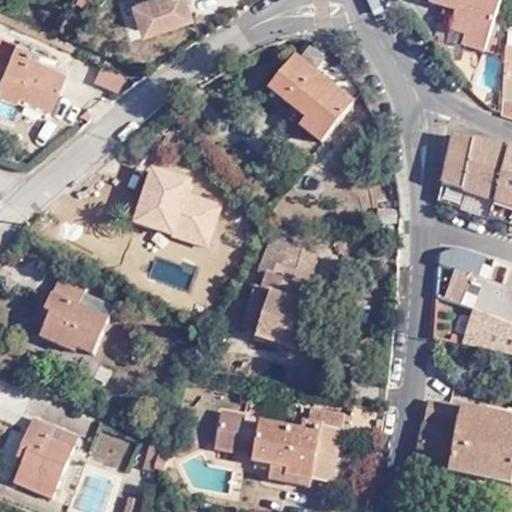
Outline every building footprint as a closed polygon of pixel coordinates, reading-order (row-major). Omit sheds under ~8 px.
[(194,0),(151,0),(130,8),(142,43),(192,25),(184,3),(194,0)] [(482,51),(501,0),(499,0),(432,0),(432,1),(457,11),(450,28),(465,33),(462,44),(482,51)] [(22,89),(25,83),(55,96),(70,60),(33,45),(35,41),(20,34),(1,80),(22,89)] [(354,62),(333,52),(314,44),(299,62),(355,109),(370,91),(354,62)] [(505,54),(502,105),(511,105),(511,54),(507,54),(505,54)] [(319,152),(355,109),(299,62),(272,95),(305,122),(295,134),(319,152)] [(101,68),(97,84),(119,89),(122,74),(101,68)] [(262,108),(295,134),(305,122),(272,95),(262,108)] [(511,149),(454,139),(444,187),(492,202),(511,207),(511,215),(511,220),(511,149)] [(183,188),(149,173),(125,220),(164,237),(168,230),(178,233),(185,218),(172,211),(183,188)] [(511,215),(511,207),(492,202),(487,218),(509,225),(511,220),(511,215)] [(401,230),(403,214),(381,216),(380,229),(401,230)] [(283,285),(292,252),(294,244),(282,240),(276,264),(263,262),(259,278),(266,280),(262,296),(273,300),(259,340),(299,353),(300,348),(321,355),(327,332),(310,327),(313,311),(303,309),(306,292),(283,285)] [(318,261),(292,252),(283,285),(306,292),(318,261)] [(57,277),(78,287),(84,274),(63,264),(57,277)] [(457,275),(448,301),(463,307),(472,280),(457,275)] [(70,303),(78,287),(57,277),(42,310),(47,313),(39,336),(72,351),(75,345),(90,352),(105,317),(70,303)] [(463,307),(476,311),(511,324),(511,292),(473,279),(472,280),(463,307)] [(70,303),(105,317),(112,304),(78,287),(70,303)] [(273,300),(262,296),(256,294),(243,334),(259,340),(273,300)] [(331,318),(313,311),(310,327),(327,332),(331,318)] [(511,324),(476,311),(465,344),(511,353),(511,324)] [(300,348),(299,353),(297,358),(319,364),(321,355),(300,348)] [(372,440),(378,411),(344,404),(339,433),(372,440)] [(511,418),(429,404),(417,467),(511,484),(511,418)] [(286,470),(284,488),(305,491),(308,483),(324,486),(335,416),(305,409),(301,421),(298,421),(295,428),(259,422),(256,429),(239,425),(240,418),(220,412),(212,449),(251,457),(250,464),(266,467),(286,470)] [(61,427),(37,417),(22,452),(25,458),(13,486),(50,501),(75,445),(55,437),(61,427)] [(155,446),(148,443),(136,470),(147,472),(148,471),(151,458),(155,446)] [(151,458),(148,471),(159,472),(163,460),(151,458)] [(264,485),(284,488),(286,470),(266,467),(264,485)] [(121,511),(136,511),(140,500),(126,497),(121,511)]
